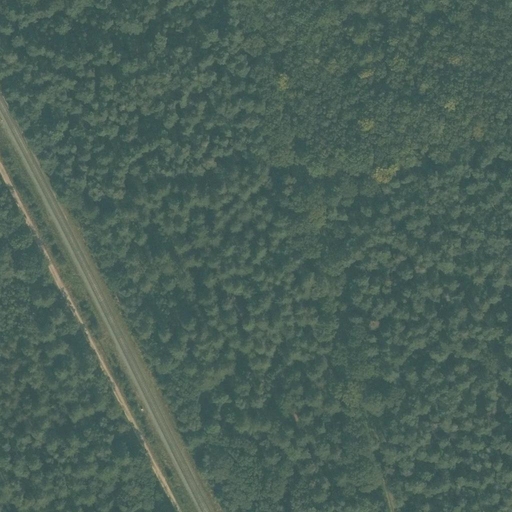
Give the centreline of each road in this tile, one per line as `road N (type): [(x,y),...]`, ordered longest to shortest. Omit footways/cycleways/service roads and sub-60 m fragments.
road 1 (track): [(385,511),(253,0)]
road 2 (track): [(0,166),(178,511)]
